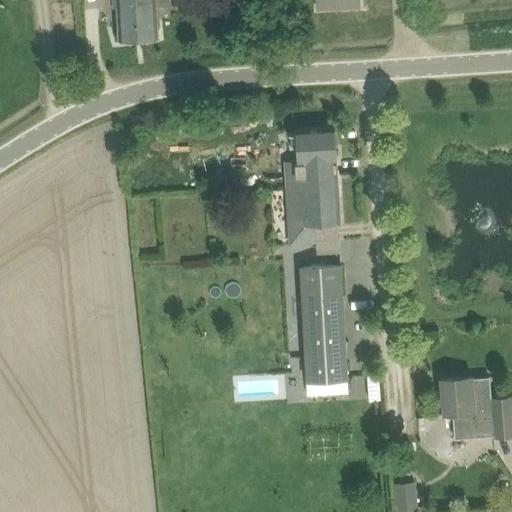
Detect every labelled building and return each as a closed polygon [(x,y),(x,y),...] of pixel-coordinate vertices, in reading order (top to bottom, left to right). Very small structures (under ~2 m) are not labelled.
[(166,3),(166,0),(114,0),(115,6),(117,6),(119,38),(158,36),(156,4),(166,3)] [(317,0),(318,8),(359,6),(358,0),(317,0)] [(335,125),(296,127),(298,159),(285,160),(286,186),(317,185),(316,173),(338,173),(335,125)] [(317,185),(286,186),(290,243),(339,240),(338,221),(340,221),(338,173),(316,173),(317,185)] [(226,174),(209,175),(209,183),(226,182),(226,174)] [(341,264),(299,266),(306,379),(307,394),(349,392),(341,264)] [(491,377),(474,378),(474,374),(439,377),(442,414),(452,414),(453,438),(491,435),(491,438),(511,436),(511,395),(493,397),(491,377)] [(419,509),(417,497),(397,499),(398,511),(419,509)]
